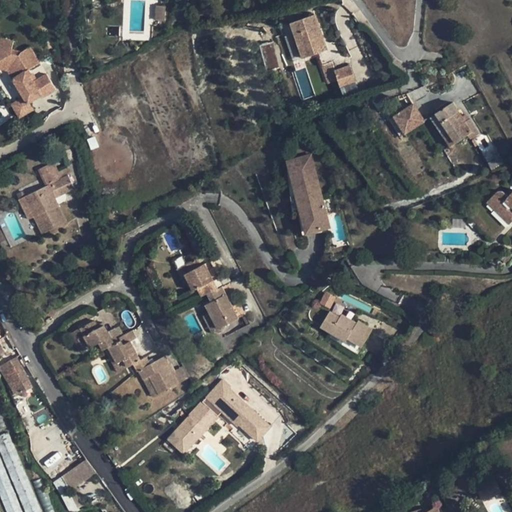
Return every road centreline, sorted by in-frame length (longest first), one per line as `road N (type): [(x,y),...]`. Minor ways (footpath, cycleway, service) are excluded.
road 1 (residential): [(217,511),(273,472),(416,333),(418,308),(368,280),(369,268),(511,269)]
road 2 (residential): [(26,344),(119,275),(131,239),(195,202),(234,273)]
road 3 (residential): [(134,511),(26,344)]
